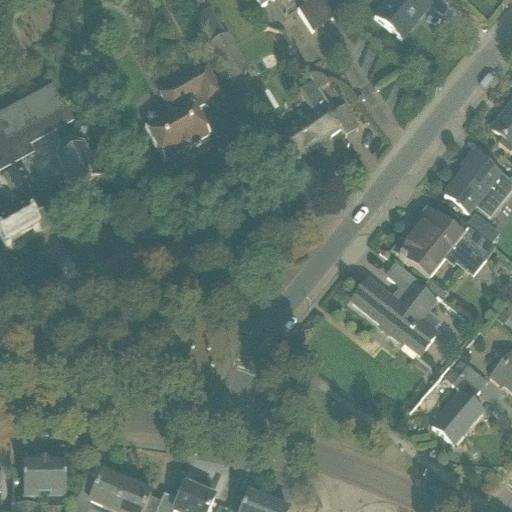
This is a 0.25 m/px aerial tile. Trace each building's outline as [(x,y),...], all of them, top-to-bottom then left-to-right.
[(253,0),(260,10),(274,0),(298,0),(304,8),(297,14),(311,35),(333,20),(319,0),(253,0)] [(389,0),(383,9),(373,21),(400,43),(401,43),(430,8),(420,0),(389,0)] [(210,46),(225,38),(208,10),(195,18),(210,46)] [(246,76),(225,38),(210,46),(230,84),(246,76)] [(144,133),(153,149),(163,166),(209,140),(194,114),(205,108),(205,109),(223,100),(206,69),(158,96),(171,118),(144,133)] [(274,140),(276,144),(274,146),(287,166),(339,133),(344,140),(357,132),(342,109),(329,117),(310,86),(297,95),(311,116),(274,140)] [(67,147),(68,148),(69,147),(71,140),(65,138),(61,131),(71,126),(63,112),(54,95),(50,88),(0,115),(0,174),(18,165),(17,162),(14,156),(24,151),(54,135),(60,145),(67,147)] [(497,148),(509,157),(511,152),(511,105),(490,133),(501,142),(497,148)] [(94,197),(91,191),(102,186),(82,151),(87,131),(75,128),(71,140),(69,147),(68,148),(57,154),(54,167),(73,201),(84,195),(87,201),(94,197)] [(443,200),(459,212),(467,219),(475,209),(481,214),(485,209),(492,215),(511,191),(498,180),(499,179),(471,157),(460,170),(464,174),(443,200)] [(34,190),(21,167),(5,177),(18,200),(34,190)] [(0,220),(0,241),(4,249),(38,229),(25,206),(0,220)] [(455,266),(465,275),(487,248),(464,230),(457,239),(441,226),(425,214),(415,226),(418,228),(394,257),(410,270),(428,285),(445,264),(452,269),(455,266)] [(464,230),(487,248),(496,237),(473,219),(464,230)] [(368,286),(352,305),(419,359),(432,343),(436,337),(432,335),(440,326),(426,315),(433,306),(437,302),(422,291),(416,286),(396,270),(386,282),(400,293),(392,304),(368,286)] [(500,314),(494,322),(501,328),(508,319),(500,314)] [(503,390),(511,397),(511,355),(490,381),(502,392),(503,390)] [(453,373),(461,380),(479,396),(487,386),(472,373),(469,371),(468,371),(460,365),(453,373)] [(479,396),(461,380),(453,389),(461,396),(445,415),(432,431),(453,448),(481,415),(471,406),(479,396)] [(10,510),(10,511),(38,511),(39,501),(65,501),(64,464),(22,465),(23,510),(10,510)] [(89,507),(86,511),(114,511),(126,488),(115,483),(116,482),(102,476),(97,487),(88,507),(89,507)] [(143,511),(150,497),(151,494),(137,488),(136,492),(126,488),(114,511),(143,511)] [(163,499),(157,511),(209,511),(213,502),(210,501),(211,497),(201,492),(199,496),(184,489),(177,505),(163,499)] [(277,511),(247,500),(242,511),(277,511)] [(86,511),(89,507),(88,507),(77,502),(74,509),(72,511),(86,511)]
